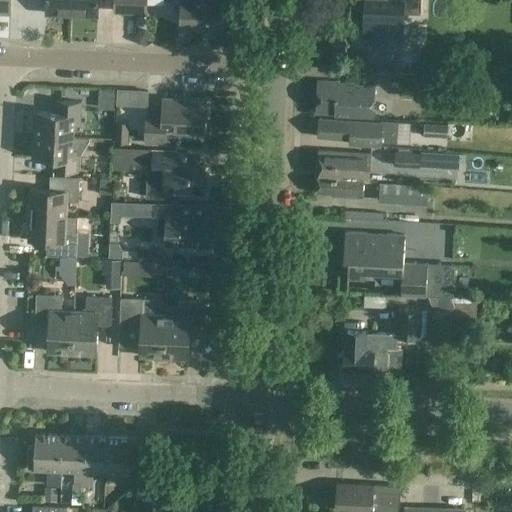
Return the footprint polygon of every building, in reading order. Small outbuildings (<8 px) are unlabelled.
[(0,0),(0,11),(11,12),(11,0),(0,0)] [(72,15),(72,0),(46,0),(46,14),(72,15)] [(72,0),(72,15),(98,16),(98,0),(72,0)] [(115,0),(115,12),(147,13),(147,0),(115,0)] [(225,0),(181,0),(180,27),(224,29),(225,0)] [(341,0),(323,0),(324,28),(356,28),(356,14),(341,14),(341,0)] [(420,0),(356,0),(356,11),(365,11),(363,43),(365,43),(366,37),(401,38),(401,44),(402,44),(404,11),(419,12),(419,13),(420,13),(420,0)] [(460,2),(431,1),(430,24),(460,27),(460,2)] [(457,77),(402,75),(402,98),(456,100),(457,77)] [(317,113),(336,114),(336,116),(374,118),(376,83),(356,82),(356,81),(318,79),(317,113)] [(131,104),(132,90),(118,89),(117,103),(131,104)] [(148,116),(148,114),(147,114),(145,143),(166,143),(166,133),(206,135),(207,103),(182,102),(182,100),(163,99),(163,117),(148,116)] [(35,111),(34,135),(74,137),(74,136),(74,124),(81,124),(81,102),(56,100),(56,112),(35,111)] [(319,136),(350,138),(350,146),(380,147),(382,122),(320,119),(319,136)] [(128,143),(129,122),(115,121),(114,143),(128,143)] [(414,123),(413,135),(447,136),(449,122),(426,121),(426,123),(414,123)] [(78,172),(79,152),(81,152),(89,139),(89,137),(74,136),(74,137),(34,135),(33,158),(54,159),(53,171),(78,172)] [(363,197),(364,179),(369,180),(371,153),(335,151),(336,146),(318,145),(316,192),(332,193),(331,195),(363,197)] [(134,158),(151,159),(152,150),(134,149),(134,158)] [(178,151),(153,150),(152,171),(164,172),(163,192),(203,194),(204,166),(177,164),(178,151)] [(393,166),(455,169),(457,155),(394,151),(393,166)] [(31,189),(30,215),(66,216),(67,200),(79,200),(80,177),(50,176),(50,190),(31,189)] [(153,216),(167,216),(166,245),(209,247),(210,218),(180,217),(181,204),(154,203),(153,216)] [(65,231),(66,216),(30,215),(29,241),(47,241),(47,255),(76,257),(77,232),(65,231)] [(401,294),(426,296),(428,263),(404,262),(405,235),(345,232),(344,257),(348,258),(347,276),(365,277),(366,271),(402,273),(401,294)] [(72,352),(74,311),(62,311),(63,295),(37,294),(35,322),(49,323),(48,351),(72,352)] [(74,311),(72,352),(96,353),(97,325),(111,325),(113,297),(87,296),(86,312),(74,311)] [(164,356),(166,315),(154,315),(154,299),(129,298),(127,326),(141,327),(140,355),(164,356)] [(166,315),(164,356),(188,357),(189,329),(203,329),(205,301),(179,300),(178,316),(166,315)] [(481,300),(481,312),(502,312),(502,301),(481,300)] [(434,304),(433,326),(475,327),(476,304),(434,304)] [(419,336),(420,321),(420,312),(399,311),(397,334),(366,332),(347,331),(346,348),(344,348),(344,350),(338,354),(338,362),(343,366),(343,367),(372,369),(376,372),(387,372),(401,372),(402,348),(388,348),(389,340),(398,341),(398,335),(419,336)] [(425,341),(424,371),(452,372),(453,358),(461,359),(461,342),(425,341)] [(84,485),(86,435),(36,433),(35,446),(28,445),(27,468),(75,470),(74,485),(84,485)] [(86,435),(84,485),(93,485),(94,471),(141,473),(142,450),(135,450),(136,438),(86,435)] [(169,479),(147,478),(144,478),(143,498),(155,499),(154,511),(197,511),(198,495),(169,493),(169,479)] [(338,484),(336,510),(366,511),(399,511),(401,485),(373,484),(357,483),(357,485),(338,484)] [(491,511),(498,511),(511,511),(511,503),(492,505),(491,511)]
